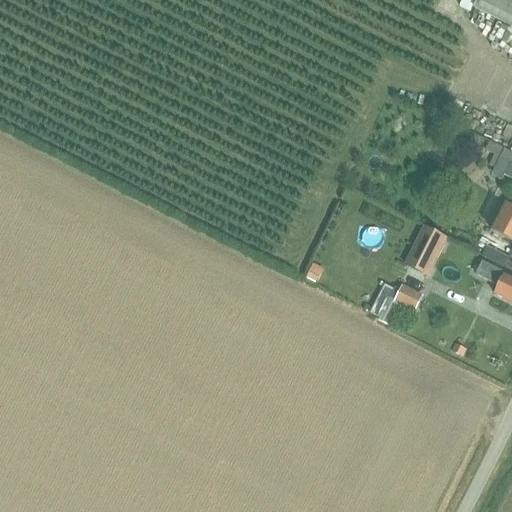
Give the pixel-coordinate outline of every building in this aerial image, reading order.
[(462,13),(467,0),(455,0),(452,9),(462,13)] [(511,0),(479,0),(475,9),(511,27),(511,0)] [(495,170),(492,176),(502,182),(505,177),(511,180),(511,153),(505,150),(495,170)] [(511,242),(511,206),(507,204),(492,232),(511,242)] [(429,278),(448,239),(423,227),(404,267),(429,278)] [(511,304),(511,281),(504,277),(505,275),(482,264),(476,277),(499,288),(495,296),(511,304)] [(312,268),(305,282),(315,288),(322,274),(312,268)] [(385,288),(370,316),(379,321),(378,322),(388,327),(399,305),(394,303),(399,292),(395,290),(394,292),(385,288)] [(399,292),(394,303),(399,305),(415,313),(422,299),(401,289),(400,291),(399,292)] [(456,345),(452,353),(462,358),(466,351),(456,345)]
